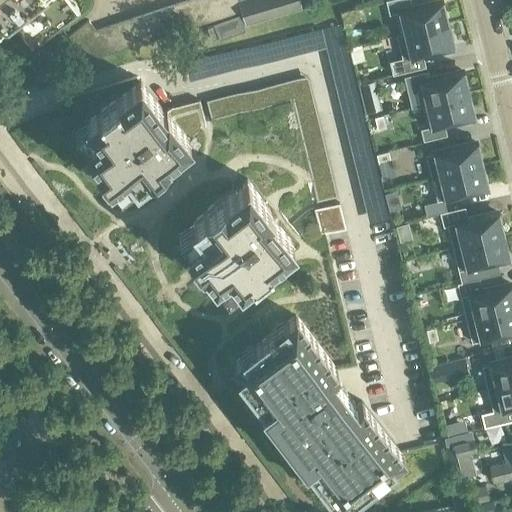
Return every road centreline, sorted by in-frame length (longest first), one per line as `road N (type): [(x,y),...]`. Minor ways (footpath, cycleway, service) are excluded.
road 1 (secondary): [(191,506),(0,258)]
road 2 (residential): [(511,120),(482,0)]
